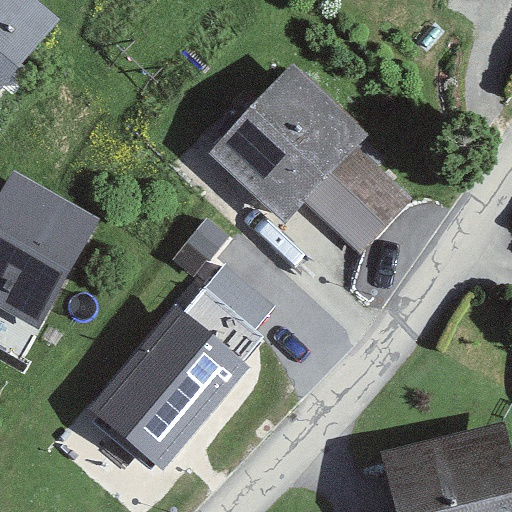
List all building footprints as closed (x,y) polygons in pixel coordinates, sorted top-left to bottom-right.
[(0,0),(0,99),(66,23),(38,0),(0,0)] [(373,140),(305,72),(218,158),(287,227),(310,204),(331,225),(384,173),(362,151),(373,140)] [(102,232),(22,182),(0,216),(0,302),(42,329),(102,232)] [(261,326),(280,306),(233,261),(214,281),(261,326)] [(243,377),(170,318),(90,416),(163,475),(243,377)] [(511,511),(511,438),(508,428),(392,466),(407,511),(511,511)]
